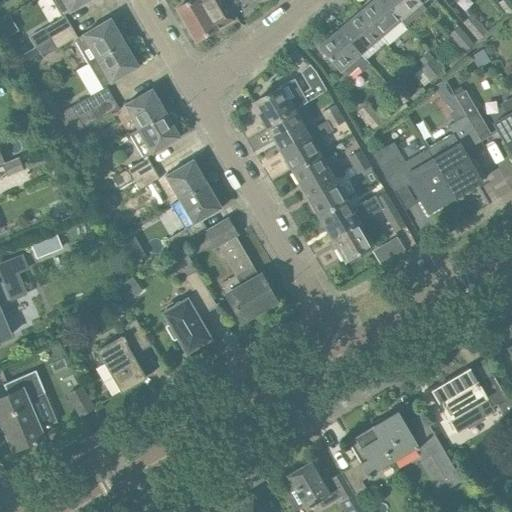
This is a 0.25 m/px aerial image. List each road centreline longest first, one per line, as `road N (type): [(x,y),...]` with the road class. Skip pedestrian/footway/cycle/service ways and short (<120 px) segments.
road 1 (unclassified): [(70,511),(340,353)]
road 2 (residential): [(340,353),(194,91)]
road 3 (unclassified): [(340,353),(511,255)]
road 4 (residential): [(194,91),(310,0)]
